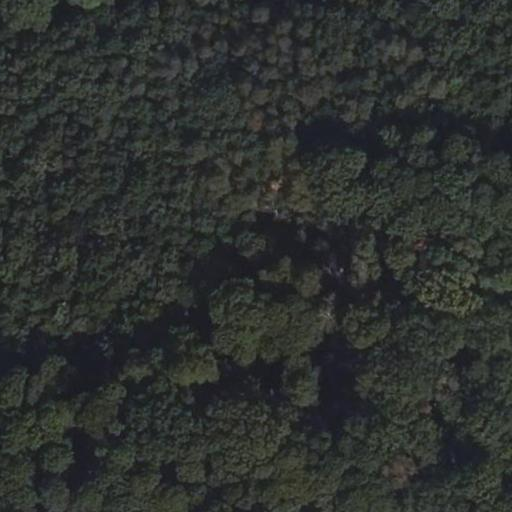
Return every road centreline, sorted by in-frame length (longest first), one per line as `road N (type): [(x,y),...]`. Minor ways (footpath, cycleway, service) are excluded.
road 1 (track): [(0,13),(511,2)]
road 2 (motorway): [(511,127),(392,367),(345,511)]
road 3 (track): [(392,511),(477,449),(511,451)]
